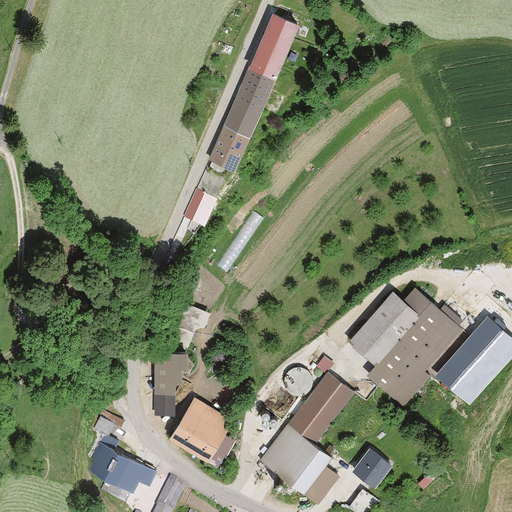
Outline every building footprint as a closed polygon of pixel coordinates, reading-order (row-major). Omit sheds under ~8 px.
[(273,13),(209,158),(228,166),(234,169),(299,24),(273,13)] [(209,158),(184,214),(204,223),(216,197),(214,196),(228,166),(209,158)] [(393,290),(350,339),(377,363),(368,373),(403,404),(430,374),(424,369),(462,327),(416,286),(404,300),(393,290)] [(183,320),(207,323),(210,306),(185,303),(183,320)] [(485,309),(434,374),(472,403),(511,351),(511,333),(502,325),(503,323),(485,309)] [(211,356),(211,361),(213,367),(218,371),(224,373),(230,373),(235,370),(239,366),(241,360),(241,354),(238,349),(234,345),(228,343),(222,343),(217,345),(213,350),(211,356)] [(153,350),(152,390),(173,391),(173,381),(181,381),(181,367),(185,367),(185,350),(153,350)] [(325,352),(318,362),(328,369),(335,358),(325,352)] [(304,393),(308,390),(312,386),(313,380),(312,375),(309,370),(304,367),(299,366),(293,367),(288,370),(285,374),(284,380),(285,385),(288,390),(293,393),(298,394),(304,393)] [(328,370),(287,423),(315,444),(355,390),(328,370)] [(204,386),(204,392),(206,397),(211,401),(216,403),(223,403),(228,401),(232,396),(234,391),(234,385),(231,379),(227,375),(221,373),(215,373),(210,376),(206,380),(204,386)] [(170,436),(208,460),(225,433),(233,420),(194,396),(170,436)] [(94,428),(101,431),(90,455),(92,456),(86,468),(106,478),(101,488),(125,500),(130,490),(133,492),(139,479),(150,484),(156,470),(113,449),(118,440),(108,435),(114,422),(121,425),(124,419),(103,409),(94,428)] [(260,459),(318,502),(338,475),(325,465),(331,456),(315,444),(287,423),(260,459)] [(236,440),(225,433),(208,460),(217,465),(225,453),(228,454),(236,440)] [(392,464),(370,446),(353,469),(375,486),(392,464)] [(423,488),(436,476),(431,470),(418,482),(423,488)] [(155,511),(172,511),(187,484),(171,476),(157,502),(160,503),(155,511)] [(372,511),(381,501),(363,488),(349,507),(356,511),(372,511)] [(135,511),(150,511),(156,502),(144,496),(135,511)]
